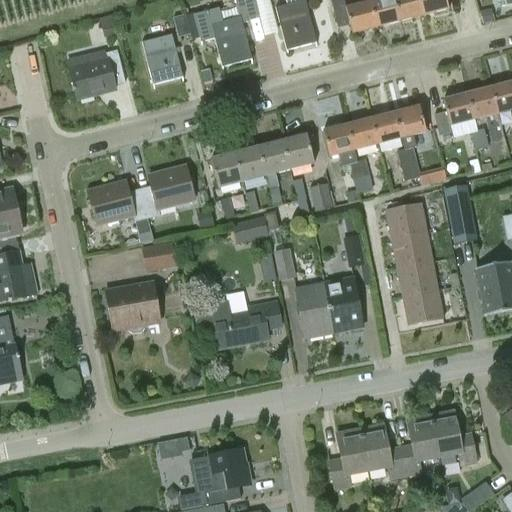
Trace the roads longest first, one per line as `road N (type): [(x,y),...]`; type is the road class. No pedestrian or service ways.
road 1 (residential): [(45,156),(511,33)]
road 2 (residential): [(104,433),(45,156)]
road 3 (unclassified): [(468,360),(286,397)]
road 4 (unclassified): [(286,397),(104,433)]
road 5 (residential): [(511,480),(479,439),(468,360)]
